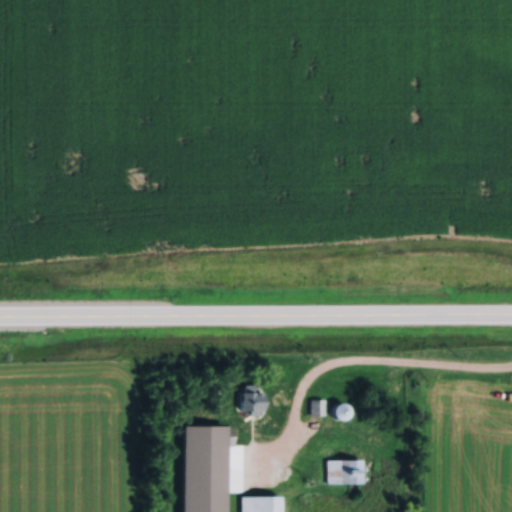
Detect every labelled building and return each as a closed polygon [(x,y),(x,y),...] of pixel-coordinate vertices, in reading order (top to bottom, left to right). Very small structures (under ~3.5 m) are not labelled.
[(243,381),(243,385),(234,385),(234,408),(254,408),(254,381),(243,381)] [(320,410),(320,395),(306,395),(306,410),(320,410)] [(337,415),(342,402),(329,398),(325,411),(337,415)] [(211,462),(211,435),(199,435),(199,462),(211,462)] [(323,454),(323,479),(358,479),(358,454),(323,454)] [(274,511),(274,490),(237,490),(237,511),(274,511)]
